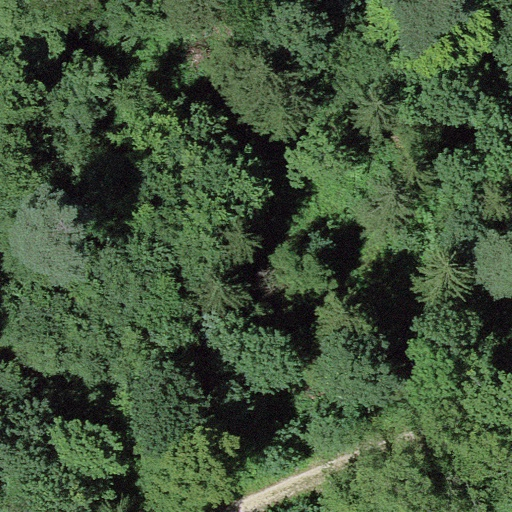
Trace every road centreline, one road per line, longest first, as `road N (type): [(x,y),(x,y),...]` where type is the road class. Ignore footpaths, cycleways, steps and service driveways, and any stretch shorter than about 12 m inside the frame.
road 1 (track): [(229,511),(511,414)]
road 2 (track): [(168,511),(0,370)]
